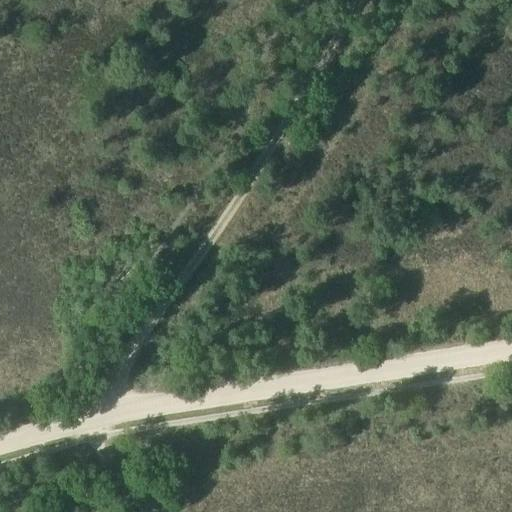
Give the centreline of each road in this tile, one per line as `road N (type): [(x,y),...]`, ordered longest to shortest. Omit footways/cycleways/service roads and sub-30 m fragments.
road 1 (track): [(363,0),(189,280),(132,354),(118,419)]
road 2 (unclassified): [(118,419),(511,358)]
